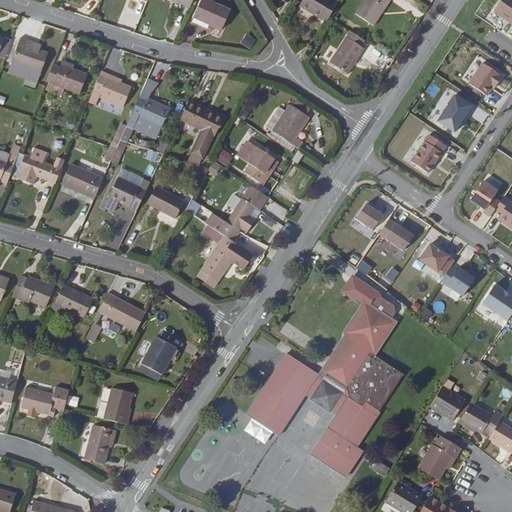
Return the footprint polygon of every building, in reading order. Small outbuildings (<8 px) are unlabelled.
[(161,0),(181,8),(184,0),(161,0)] [(194,0),(186,19),(214,32),(223,12),(195,0),(194,0)] [(317,21),(320,16),(328,2),(325,0),(293,0),(290,6),(317,21)] [(354,0),(347,12),(366,24),(381,0),(354,0)] [(511,0),(495,0),(490,9),(509,22),(511,16),(511,0)] [(355,39),(340,29),(321,61),(339,73),(355,48),(351,45),(355,39)] [(241,43),(250,47),(254,41),(245,36),(241,43)] [(4,65),(33,75),(40,55),(18,47),(20,42),(13,40),(4,65)] [(472,61),(458,82),(476,94),(482,86),(485,82),(486,83),(492,75),(472,61)] [(81,75),(63,69),(52,64),(50,69),(44,66),(38,82),(73,95),(81,75)] [(99,79),(100,75),(92,72),(84,92),(92,95),(91,98),(115,108),(123,88),(112,84),(99,79)] [(112,84),(114,81),(100,75),(99,79),(112,84)] [(444,93),(427,119),(444,131),(461,105),(444,93)] [(139,98),(132,95),(125,112),(123,117),(154,130),(163,109),(154,105),(153,108),(138,101),(139,98)] [(153,108),(154,105),(139,98),(138,101),(153,108)] [(172,119),(194,129),(207,136),(208,136),(217,117),(181,100),(172,119)] [(299,116),(281,104),(264,131),(284,145),(289,138),(286,136),(299,116)] [(196,161),(207,136),(194,129),(182,154),(196,161)] [(103,148),(109,150),(112,141),(116,133),(111,131),(103,148)] [(435,144),(419,133),(400,160),(417,171),(435,144)] [(150,148),(145,158),(158,163),(162,154),(150,148)] [(226,166),(233,156),(223,148),(215,159),(226,166)] [(12,154),(8,165),(3,177),(25,185),(28,177),(48,184),(56,164),(50,161),(47,168),(35,163),(39,153),(27,149),(23,159),(12,154)] [(267,159),(249,149),(240,163),(242,165),(236,173),(253,185),(259,177),(256,175),(261,168),(267,159)] [(290,163),(296,154),(291,150),(285,160),(290,163)] [(56,185),(88,199),(96,179),(64,166),(56,185)] [(99,197),(130,212),(142,186),(135,183),(132,189),(108,178),(99,197)] [(473,180),(460,199),(475,209),(487,190),(473,180)] [(234,198),(248,207),(251,210),(259,197),(243,186),(234,198)] [(147,188),(138,204),(166,219),(175,203),(147,188)] [(511,216),(511,206),(494,195),(486,207),(492,211),(488,217),(504,228),(511,216)] [(201,226),(216,236),(225,242),(233,229),(240,233),(249,220),(246,218),(242,215),(245,211),(248,207),(234,198),(219,223),(208,215),(201,226)] [(356,203),(346,219),(363,230),(373,214),(356,203)] [(204,213),(197,223),(201,226),(208,215),(204,213)] [(379,219),(369,234),(394,250),(404,235),(379,219)] [(245,255),(225,242),(216,236),(193,271),(211,283),(224,262),(236,270),(245,255)] [(425,248),(415,263),(431,274),(442,259),(425,248)] [(362,259),(356,267),(367,275),(372,267),(362,259)] [(441,266),(432,281),(454,295),(466,277),(461,274),(459,274),(456,272),(457,271),(458,270),(451,265),(448,270),(441,266)] [(189,277),(207,289),(211,283),(193,271),(189,277)] [(22,279),(15,276),(7,296),(22,303),(23,300),(39,308),(48,288),(33,281),(31,284),(22,279)] [(343,398),(331,417),(305,456),(341,479),(357,454),(350,450),(397,378),(363,356),(365,354),(367,356),(386,328),(383,326),(388,318),(385,310),(373,302),(370,303),(370,300),(357,292),(358,291),(348,284),(344,290),(340,287),(333,298),(347,307),(349,304),(357,309),(339,337),(341,338),(317,375),(339,389),(343,398)] [(497,316),(510,298),(489,284),(476,302),(497,316)] [(58,286),(49,305),(78,319),(87,301),(58,286)] [(108,297),(102,293),(91,313),(128,332),(138,313),(121,303),(119,307),(107,300),(108,297)] [(119,307),(121,303),(108,297),(107,300),(119,307)] [(511,300),(511,301),(501,316),(511,323),(511,300)] [(93,322),(86,337),(94,341),(101,326),(93,322)] [(157,360),(164,345),(146,335),(132,363),(153,374),(159,361),(157,360)] [(159,361),(166,346),(164,345),(157,360),(159,361)] [(269,436),(296,394),(309,375),(277,354),(238,415),(269,436)] [(153,374),(132,363),(129,370),(149,381),(153,374)] [(317,375),(311,372),(309,375),(296,394),(331,417),(343,398),(339,389),(317,375)] [(0,401),(6,403),(9,391),(11,383),(0,379),(0,401)] [(467,400),(444,387),(432,407),(453,421),(467,400)] [(99,419),(121,425),(123,419),(120,418),(126,394),(107,389),(103,405),(99,419)] [(43,415),(57,418),(59,409),(61,400),(48,397),(47,400),(19,393),(14,414),(42,421),(43,415)] [(76,405),(78,397),(68,395),(66,403),(76,405)] [(91,417),(99,419),(103,405),(95,403),(91,417)] [(489,439),(499,423),(502,417),(495,413),(492,418),(470,404),(459,421),(474,430),(489,439)] [(473,432),(474,430),(459,421),(458,424),(473,432)] [(511,431),(499,423),(489,439),(511,453),(511,431)] [(99,466),(104,449),(108,431),(87,426),(79,461),(99,466)] [(436,477),(440,480),(448,468),(454,457),(457,459),(463,449),(443,437),(437,446),(435,445),(421,468),(436,477)] [(451,469),(457,459),(454,457),(448,468),(451,469)] [(383,476),(389,468),(378,460),(372,469),(383,476)] [(393,511),(403,511),(413,496),(401,489),(402,485),(391,479),(377,502),(393,511)] [(0,490),(0,511),(8,511),(13,493),(0,490)] [(442,511),(431,505),(432,503),(420,496),(410,511),(442,511)] [(70,511),(29,501),(26,511),(70,511)] [(442,511),(447,511),(432,503),(431,505),(442,511)]
